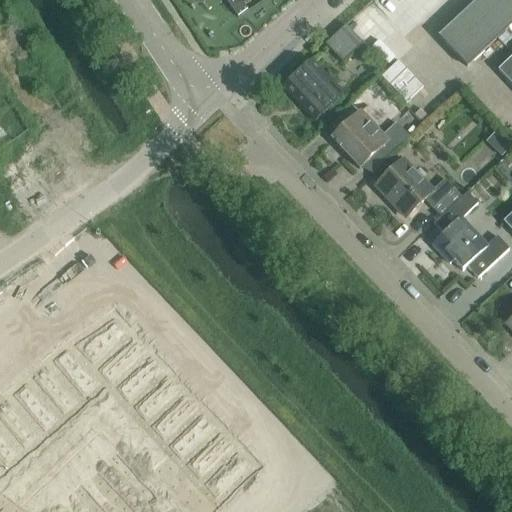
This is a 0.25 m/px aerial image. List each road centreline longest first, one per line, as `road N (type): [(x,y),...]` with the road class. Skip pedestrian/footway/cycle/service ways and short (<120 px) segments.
road 1 (unclassified): [(511,416),(281,172)]
road 2 (unclassified): [(204,99),(179,133),(115,189),(0,267)]
road 3 (unclassified): [(204,99),(316,0)]
road 4 (unclassified): [(204,99),(130,0)]
